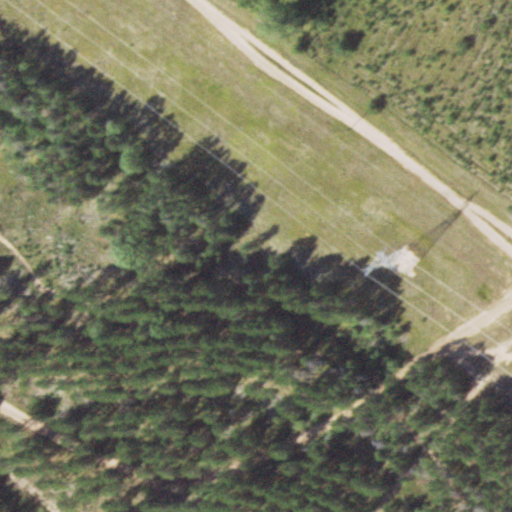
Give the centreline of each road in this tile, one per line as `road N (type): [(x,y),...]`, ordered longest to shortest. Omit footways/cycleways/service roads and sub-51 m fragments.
road 1 (residential): [(0,408),(44,439),(123,467),(234,456),(511,294)]
road 2 (track): [(465,511),(424,447),(363,386),(50,287),(0,234)]
road 3 (track): [(193,0),(511,241)]
